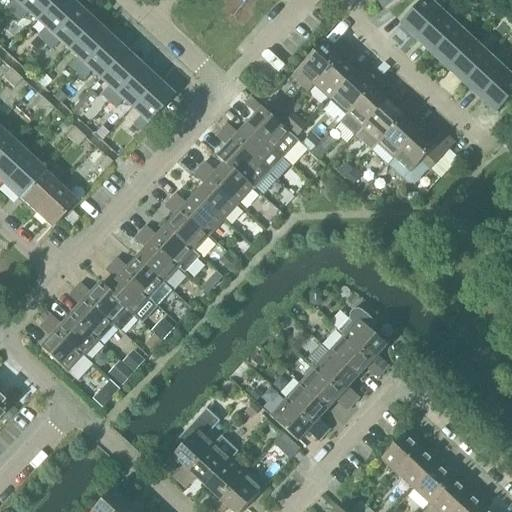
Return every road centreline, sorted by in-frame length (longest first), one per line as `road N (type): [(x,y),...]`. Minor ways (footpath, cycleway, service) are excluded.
road 1 (residential): [(57,275),(222,92),(145,16)]
road 2 (residential): [(342,0),(486,145)]
road 3 (residential): [(291,511),(394,389),(406,389)]
road 4 (residential): [(185,511),(75,409)]
road 5 (residential): [(406,389),(511,484)]
